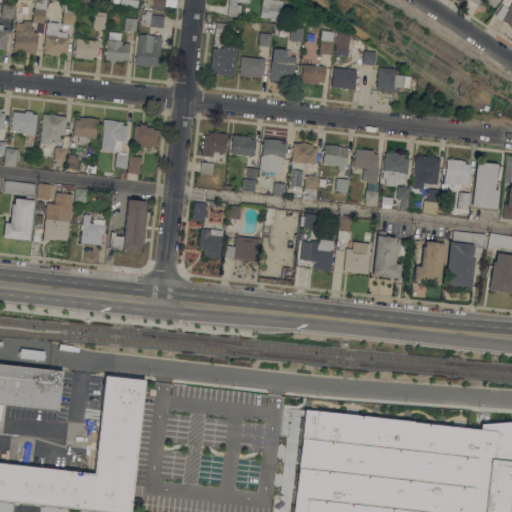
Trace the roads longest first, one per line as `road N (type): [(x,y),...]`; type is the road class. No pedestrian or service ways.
road 1 (secondary): [(0,279),(511,335)]
road 2 (residential): [(497,134),(0,76)]
road 3 (residential): [(193,0),(161,298)]
